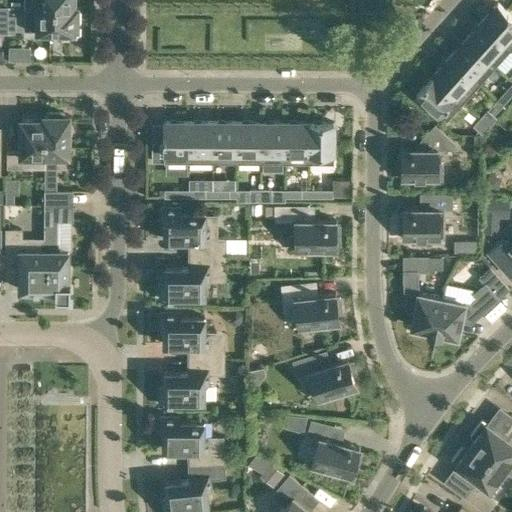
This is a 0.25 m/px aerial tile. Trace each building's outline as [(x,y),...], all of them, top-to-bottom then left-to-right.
[(465,14),(478,3),(475,0),(463,0),(458,5),(465,14)] [(511,15),(497,2),(481,20),(510,47),(511,45),(511,15)] [(25,6),(25,16),(25,29),(37,30),(58,30),(58,34),(77,34),(77,6),(25,6)] [(481,20),(465,38),(494,65),(510,47),(481,20)] [(465,38),(448,56),(478,83),(494,65),(465,38)] [(448,56),(432,74),(462,101),(478,83),(448,56)] [(462,101),(432,74),(416,92),(446,119),(462,101)] [(511,80),(496,99),(502,104),(511,92),(511,80)] [(487,108),(479,116),(489,124),(496,117),(487,108)] [(45,114),(45,166),(45,158),(65,158),(65,154),(69,154),(69,114),(64,114),(64,111),(49,111),(49,114),(45,114)] [(8,166),(45,166),(45,114),(44,114),(44,118),(21,118),(21,149),(8,149),(8,166)] [(489,124),(479,116),(472,124),(481,133),(489,124)] [(164,160),(188,161),(189,120),(164,120),(164,160)] [(189,120),(188,161),(212,161),(213,121),(189,120)] [(213,121),(212,161),(236,161),(237,121),(213,121)] [(237,121),(236,161),(260,161),(261,121),(237,121)] [(261,121),(260,161),(284,161),(285,121),(261,121)] [(285,121),(284,161),(308,161),(308,121),(285,121)] [(308,121),(308,161),(333,161),(333,121),(308,121)] [(443,161),(437,161),(437,148),(454,148),(454,142),(434,124),(424,135),(424,147),(402,147),(402,152),(398,152),(398,166),(402,166),(402,179),(437,179),(443,179),(443,161)] [(491,130),(485,135),(486,142),(493,145),(499,140),(498,133),(491,130)] [(487,173),(484,185),(497,188),(500,176),(487,173)] [(212,189),(212,197),(236,197),(236,188),(212,189)] [(236,188),(236,197),(249,197),(249,201),(260,201),(260,188),(236,188)] [(260,188),(260,201),(272,201),(272,197),(284,197),(284,188),(260,188)] [(284,188),(284,197),(308,197),(308,188),(284,188)] [(308,188),(308,197),(333,197),(333,188),(308,188)] [(164,197),(188,197),(188,189),(164,189),(164,197)] [(188,189),(188,197),(212,197),(212,189),(188,189)] [(45,190),(45,204),(72,204),(72,190),(45,190)] [(14,203),(14,193),(6,193),(6,203),(14,203)] [(403,226),(403,239),(443,239),(444,207),(451,207),(452,193),(428,193),(427,207),(404,207),(403,212),(400,212),(399,226),(403,226)] [(485,197),(483,231),(498,232),(499,217),(500,197),(485,197)] [(32,293),(44,293),(45,204),(44,204),(44,240),(22,240),(22,229),(6,229),(6,257),(20,257),(20,289),(32,289),(32,293)] [(45,204),(44,293),(70,294),(70,279),(68,279),(68,249),(55,249),(55,246),(56,242),(56,234),(57,230),(56,226),(55,222),(55,219),(72,219),(72,204),(45,204)] [(295,251),(335,251),(335,238),(339,238),(339,224),(335,224),(335,219),(306,219),(307,205),(275,205),(275,219),(295,219),(295,251)] [(196,239),(196,253),(224,254),(224,238),(216,238),(216,215),(205,215),(205,211),(181,211),(181,207),(160,207),(160,223),(165,223),(164,239),(196,239)] [(511,243),(510,245),(502,236),(487,250),(505,271),(511,264),(511,243)] [(466,252),(466,240),(454,240),(454,252),(466,252)] [(224,254),(196,253),(196,267),(164,267),(164,283),(160,283),(160,299),(180,299),(180,295),(204,295),(204,279),(214,279),(214,268),(224,269),(224,254)] [(427,255),(403,255),(403,278),(406,307),(414,309),(410,325),(424,328),(423,332),(433,334),(441,296),(418,291),(417,270),(427,270),(427,255)] [(441,296),(433,334),(443,336),(444,333),(457,335),(461,319),(470,321),(477,315),(478,315),(508,288),(490,267),(479,276),(484,282),(473,292),(477,297),(471,302),(441,296)] [(299,328),(339,324),(337,311),(341,311),(339,297),(336,297),(335,292),(306,295),(305,281),(281,284),(283,298),(295,297),(299,328)] [(228,322),(235,326),(243,322),(243,313),(236,308),(228,312),(228,322)] [(195,344),(195,358),(223,358),(223,343),(216,343),(216,332),(204,332),(204,316),(164,316),(164,344),(195,344)] [(318,400),(357,388),(353,376),(357,375),(352,362),(349,363),(347,358),(320,366),(315,353),(292,360),(297,374),(309,370),(318,400)] [(223,358),(195,358),(195,372),(163,372),(163,388),(159,388),(159,404),(179,404),(179,400),(203,401),(203,374),(223,374),(223,358)] [(302,431),(306,416),(284,414),(281,425),(302,431)] [(195,449),(195,464),(224,462),(223,447),(223,436),(203,437),(203,421),(179,421),(179,416),(159,416),(159,432),(163,432),(163,449),(195,449)] [(474,438),(471,442),(504,467),(511,455),(511,429),(506,437),(481,418),(469,434),(474,438)] [(311,466),(350,477),(353,465),(357,466),(361,452),(357,451),(358,446),(330,438),(334,425),(311,419),(307,433),(319,436),(311,466)] [(504,467),(471,442),(468,446),(463,443),(451,458),(476,477),(464,494),(486,510),(494,499),(485,492),(504,467)] [(224,462),(195,464),(196,478),(165,482),(167,498),(163,499),(164,511),(184,511),(184,508),(208,505),(205,478),(225,477),(224,462)] [(276,484),(284,474),(282,472),(271,463),(270,462),(262,471),(276,484)] [(278,511),(312,511),(301,502),(310,491),(289,473),(272,493),(285,504),(278,511)]
